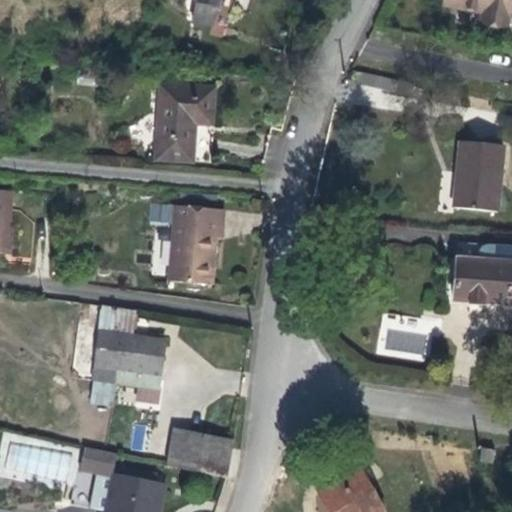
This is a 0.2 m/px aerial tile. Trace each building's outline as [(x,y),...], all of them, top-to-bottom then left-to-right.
[(511,0),(456,0),(454,12),(470,15),(490,18),(488,31),(511,35),(511,0)] [(210,8),(187,6),(185,30),(208,32),(210,8)] [(405,108),(406,78),(355,76),(354,105),(405,108)] [(216,99),(166,95),(159,151),(210,156),(212,134),(216,99)] [(504,148),(463,142),(460,162),(454,208),(495,213),(504,148)] [(22,192),(0,187),(0,258),(10,260),(14,239),(22,192)] [(227,229),(174,222),(165,284),(214,292),(219,260),(222,261),(227,229)] [(511,245),(451,243),(450,266),(449,308),(511,310),(511,245)] [(133,318),(98,313),(88,389),(156,398),(159,375),(162,350),(131,346),(133,318)] [(229,448),(170,437),(163,470),(223,483),(229,448)] [(102,456),(69,449),(65,472),(97,479),(102,456)] [(493,455),(469,453),(467,469),(492,472),(493,455)] [(146,480),(113,472),(111,481),(144,489),(146,480)] [(378,511),(358,477),(314,500),(320,511),(378,511)] [(111,481),(104,479),(95,511),(147,511),(152,491),(144,489),(111,481)]
